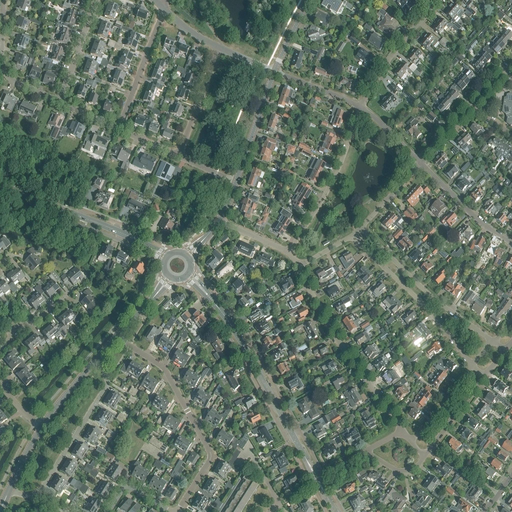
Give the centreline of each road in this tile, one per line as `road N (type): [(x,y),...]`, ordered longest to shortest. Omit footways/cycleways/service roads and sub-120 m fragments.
road 1 (tertiary): [(316,477),(224,314),(187,274)]
road 2 (residential): [(177,511),(208,459),(204,441),(163,369),(116,336)]
road 3 (residential): [(401,430),(298,267)]
road 4 (residential): [(7,494),(42,490),(105,389),(99,355)]
road 5 (tertiary): [(167,257),(0,188)]
road 6 (residential): [(471,367),(353,237)]
road 7 (residential): [(490,344),(363,229)]
road 8 (residential): [(289,253),(334,176),(359,104)]
road 9 (residential): [(359,104),(437,0)]
road 10 (residential): [(118,129),(162,10)]
road 11 (residential): [(511,243),(470,215),(419,163)]
road 12 (tertiary): [(234,186),(273,71)]
